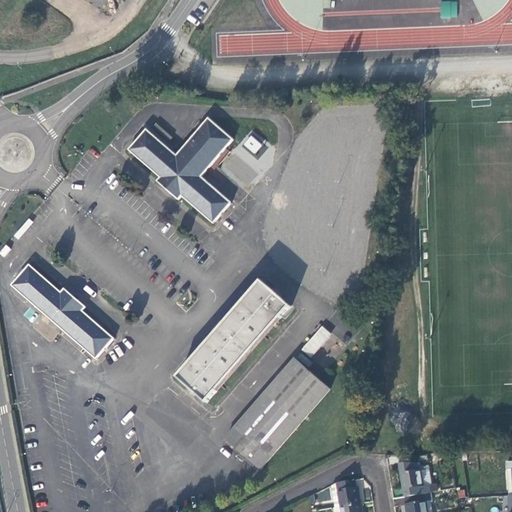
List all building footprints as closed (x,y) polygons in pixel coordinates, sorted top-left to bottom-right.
[(88,0),(102,9),(107,0),(88,0)] [(119,0),(107,0),(102,9),(110,15),(119,0)] [(440,17),(456,18),(457,1),(441,1),(440,17)] [(293,108),(291,114),(299,117),(301,111),(293,108)] [(147,130),(129,150),(161,178),(158,181),(179,200),(182,196),(214,224),(232,203),(202,177),(234,140),(209,118),(177,155),(147,130)] [(233,160),(223,172),(238,185),(248,174),(240,166),(246,158),(234,148),(228,155),(233,160)] [(62,293),(30,265),(12,286),(97,359),(115,338),(83,311),(86,307),(65,289),(62,293)] [(292,307),(262,281),(177,378),(208,404),(292,307)] [(332,335),(323,327),(302,350),(312,359),(332,335)] [(226,439),(261,470),(331,390),(295,359),(226,439)] [(431,492),(437,492),(436,484),(432,485),(428,466),(420,467),(420,463),(400,463),(405,497),(406,496),(431,492)] [(338,483),(332,485),(336,508),(361,504),(358,487),(357,487),(356,480),(338,483)] [(408,511),(431,511),(430,500),(433,500),(431,492),(406,496),(407,504),(408,511)]
